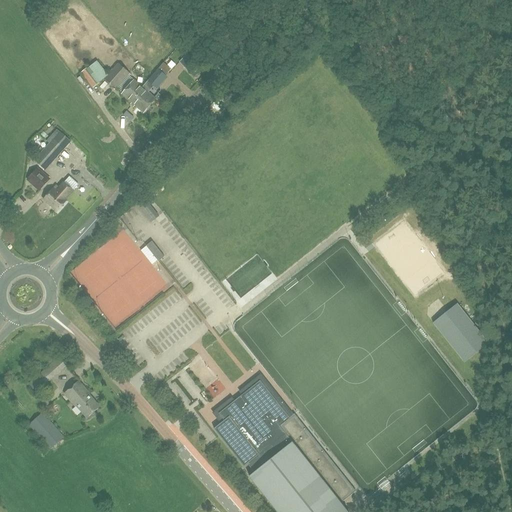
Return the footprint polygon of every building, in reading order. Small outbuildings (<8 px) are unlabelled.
[(176,69),(181,62),(178,59),(172,66),(176,69)] [(104,79),(116,90),(130,74),(117,63),(104,79)] [(163,63),(157,70),(164,76),(171,69),(163,63)] [(100,83),(87,68),(80,72),(93,88),(100,83)] [(164,76),(157,70),(157,69),(147,80),(156,88),(165,77),(164,76)] [(143,88),(142,87),(134,80),(121,94),(131,102),(143,88)] [(146,82),(142,87),(143,88),(131,102),(143,113),(155,99),(147,91),(151,86),(146,82)] [(44,170),(70,141),(60,131),(34,160),(44,170)] [(48,181),(38,171),(31,178),(42,188),(48,181)] [(43,199),(57,212),(67,201),(66,200),(74,191),(64,182),(56,191),(53,189),(43,199)] [(163,184),(151,194),(156,200),(168,190),(163,184)] [(158,215),(144,196),(143,195),(135,202),(135,203),(142,211),(150,221),(154,218),(158,215)] [(160,251),(152,241),(146,246),(154,255),(160,251)] [(457,303),(433,323),(464,363),(489,343),(457,303)] [(35,392),(66,365),(59,357),(28,383),(35,392)] [(76,406),(87,418),(100,407),(89,395),(90,394),(79,381),(64,394),(75,407),(76,406)] [(253,474),(249,477),(276,511),(346,511),(340,504),(355,492),(293,415),(288,418),(259,382),(217,415),(223,422),(213,430),(243,468),(246,465),(253,474)] [(29,425),(50,450),(64,438),(43,413),(29,425)]
